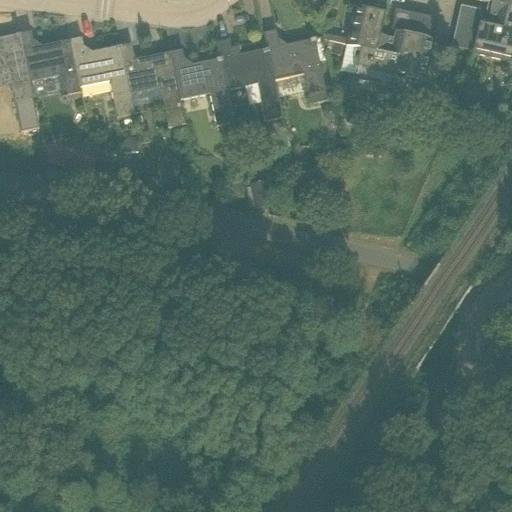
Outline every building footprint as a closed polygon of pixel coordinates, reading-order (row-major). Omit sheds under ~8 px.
[(470,0),(488,4),(487,12),(498,14),(506,16),(509,0),(470,0)] [(495,28),(511,31),(511,0),(509,0),(506,16),(498,14),(495,28)] [(388,36),(380,35),(385,15),(356,8),(346,47),(348,47),(384,56),(386,48),(388,36)] [(481,17),(473,55),(511,63),(511,31),(495,28),(498,14),(487,12),(485,18),(481,17)] [(327,103),(314,41),(279,48),(276,32),(263,35),(267,51),(273,82),(303,76),(309,107),(327,103)] [(20,36),(29,83),(60,77),(64,97),(81,93),(80,89),(70,42),(34,49),(31,33),(20,36)] [(424,82),(433,42),(396,34),(395,38),(388,36),(386,48),(401,51),(395,75),(424,82)] [(15,104),(33,100),(29,83),(20,36),(0,39),(0,72),(9,71),(15,104)] [(117,119),(134,116),(129,94),(120,48),(84,55),(81,39),(70,42),(80,89),(110,83),(117,119)] [(256,86),(263,122),(281,119),(273,82),(267,51),(232,58),(229,42),(216,45),(219,60),(226,92),(256,86)] [(337,44),(327,42),(325,57),(335,58),(337,44)] [(168,129),(185,126),(180,101),(170,54),(135,61),(131,46),(120,48),(129,94),(159,88),(168,129)] [(342,73),(355,76),(354,79),(392,88),(395,75),(401,51),(386,48),(384,56),(348,47),(342,73)] [(216,127),(222,126),(233,124),(226,92),(219,60),(185,68),(182,52),(170,54),(180,101),(209,95),(216,127)] [(409,99),(394,95),(390,110),(406,113),(409,99)] [(338,121),(335,105),(325,107),(322,112),(323,119),(328,123),(338,121)] [(224,138),(235,136),(233,124),(222,126),(224,138)] [(184,129),(174,131),(176,138),(185,136),(184,129)] [(152,143),(148,130),(139,132),(142,146),(152,143)] [(384,136),(364,135),(363,156),(382,158),(384,136)] [(122,143),(122,154),(138,154),(138,139),(128,138),(122,143)] [(268,181),(249,185),(254,211),(273,207),(268,181)] [(306,188),(297,190),(299,209),(308,208),(306,188)]
